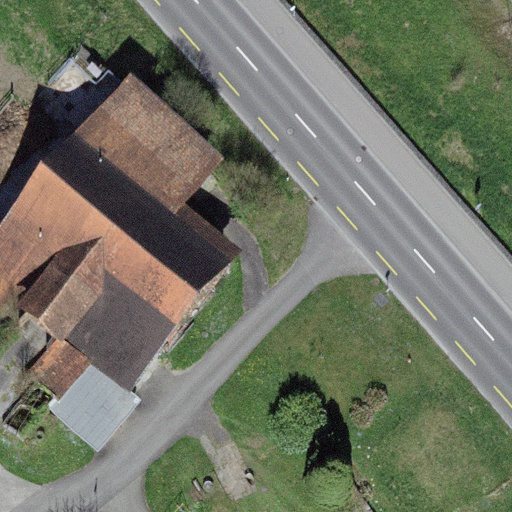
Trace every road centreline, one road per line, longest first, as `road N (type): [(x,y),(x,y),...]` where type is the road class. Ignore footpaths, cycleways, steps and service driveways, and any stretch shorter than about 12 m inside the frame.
road 1 (secondary): [(511,358),(195,0)]
road 2 (unknown): [(391,222),(253,352),(141,511)]
